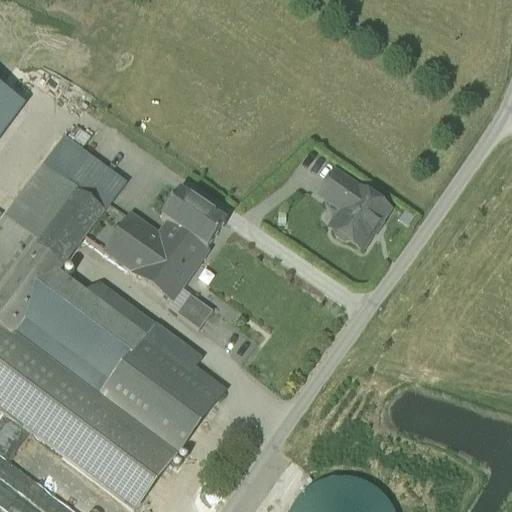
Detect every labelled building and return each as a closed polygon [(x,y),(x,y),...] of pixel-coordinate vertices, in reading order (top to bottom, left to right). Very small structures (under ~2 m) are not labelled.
[(0,148),(26,114),(0,94),(0,148)] [(64,144),(7,221),(38,244),(40,241),(49,229),(75,194),(70,190),(90,163),(64,144)] [(75,194),(104,216),(125,189),(90,163),(70,190),(75,194)] [(319,199),(342,215),(358,194),(334,177),(319,199)] [(75,194),(49,229),(78,251),(104,216),(75,194)] [(349,244),(361,253),(388,215),(358,194),(342,215),(331,232),(333,233),(334,239),(343,245),(349,244)] [(161,222),(168,227),(159,241),(142,264),(144,265),(135,277),(171,302),(172,303),(180,293),(206,254),(225,228),(179,196),(161,222)] [(59,277),(69,263),(40,241),(38,244),(7,221),(0,230),(0,332),(97,405),(145,341),(86,297),(59,277)] [(106,256),(135,277),(144,265),(142,264),(159,241),(131,221),(106,256)] [(49,229),(40,241),(69,263),(78,251),(49,229)] [(100,291),(86,297),(145,341),(146,340),(153,331),(100,291)] [(165,311),(176,318),(190,300),(180,293),(172,303),(171,302),(165,311)] [(176,318),(199,335),(212,316),(190,300),(176,318)] [(146,340),(145,341),(97,405),(173,462),(222,396),(191,373),(170,357),(178,347),(161,334),(154,329),(153,331),(146,340)] [(0,414),(131,511),(135,511),(173,462),(97,405),(0,332),(0,414)] [(199,363),(178,347),(170,357),(191,373),(199,363)] [(307,494),(296,504),(292,509),(290,511),(390,511),(386,504),(376,494),(364,487),(350,483),(333,483),(319,486),(307,494)]
